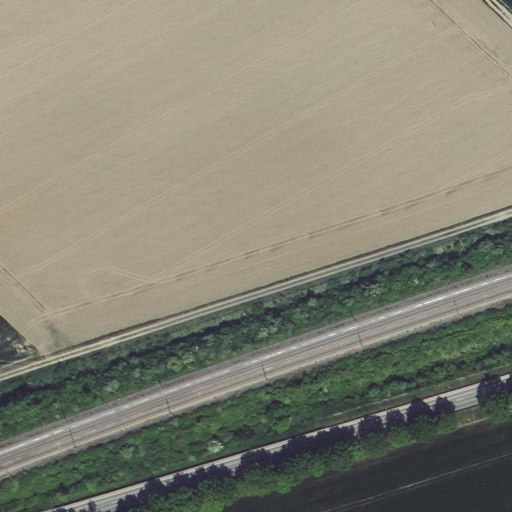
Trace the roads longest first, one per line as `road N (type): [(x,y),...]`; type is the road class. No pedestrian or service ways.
road 1 (track): [(511,213),(0,377)]
road 2 (secondary): [(511,384),(82,511)]
